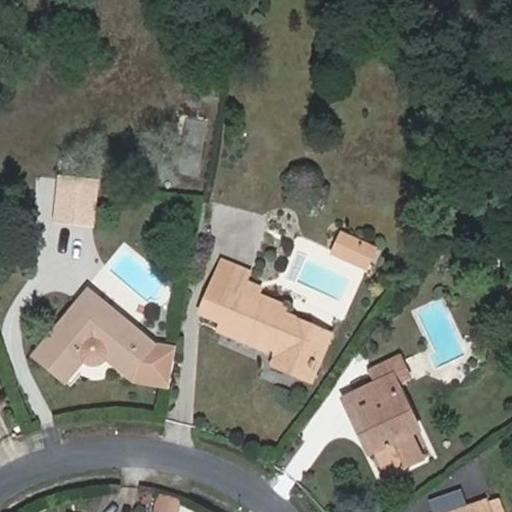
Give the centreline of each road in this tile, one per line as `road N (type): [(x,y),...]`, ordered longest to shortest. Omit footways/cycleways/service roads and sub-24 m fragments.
road 1 (residential): [(278,511),(235,480),(173,463),(111,461),(21,484),(0,503)]
road 2 (unknown): [(67,472),(18,332),(72,243)]
road 3 (unknown): [(173,463),(201,297),(225,218)]
